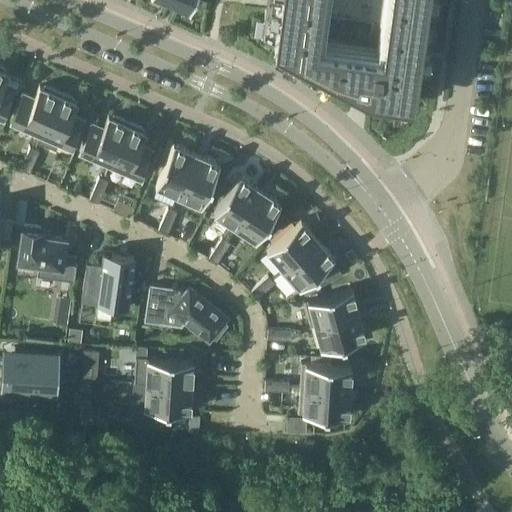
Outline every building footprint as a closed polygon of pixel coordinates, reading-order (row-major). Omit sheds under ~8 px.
[(370,81),(368,94),(413,100),(427,0),(266,0),(261,37),(336,77),(370,81)] [(0,64),(0,113),(3,115),(15,88),(3,83),(8,71),(4,69),(5,67),(0,64)] [(22,91),(11,118),(41,131),(41,132),(59,90),(45,84),(44,86),(40,85),(34,97),(22,91)] [(41,131),(37,140),(56,148),(60,140),(72,145),(84,118),(72,113),(77,101),(73,99),(74,97),(59,90),(41,132),(41,131)] [(91,121),(79,148),(110,162),(128,120),(114,114),(113,116),(108,114),(103,127),(91,121)] [(128,120),(110,162),(141,175),(153,148),(140,143),(146,131),(141,129),(142,127),(128,120)] [(173,142),(155,184),(156,185),(157,184),(178,193),(178,194),(196,153),(174,143),(175,143),(173,142)] [(30,145),(25,156),(34,160),(39,149),(30,145)] [(178,193),(176,198),(198,208),(199,209),(220,162),(218,162),(196,153),(178,194),(178,193)] [(25,156),(20,167),(30,171),(34,160),(25,156)] [(223,188),(212,205),(216,207),(214,211),(215,212),(235,225),(260,187),(240,174),(239,173),(227,191),(223,188)] [(99,175),(94,186),(103,190),(108,179),(99,175)] [(94,186),(89,197),(98,201),(103,190),(94,186)] [(260,187),(235,225),(255,238),(256,239),(281,201),(280,200),(280,201),(260,187)] [(168,206),(163,217),(172,221),(177,210),(168,206)] [(163,217),(158,228),(167,232),(172,221),(163,217)] [(0,238),(11,238),(14,218),(0,218),(0,238)] [(301,218),(267,248),(267,249),(268,249),(283,266),(283,267),(317,237),(301,219),(302,219),(301,218)] [(23,227),(18,259),(39,262),(37,274),(73,279),(77,254),(64,252),(66,237),(41,234),(41,230),(40,230),(41,226),(25,223),(24,227),(23,227)] [(222,236),(215,246),(223,251),(230,241),(222,236)] [(283,266),(279,269),(296,288),(295,288),(296,289),(303,283),(309,290),(342,272),(331,259),(334,256),(333,255),(317,237),(283,267),(283,266)] [(215,246),(209,256),(217,261),(223,251),(215,246)] [(86,261),(82,294),(83,295),(113,299),(128,301),(127,305),(127,306),(129,306),(129,300),(132,281),(136,255),(103,251),(101,263),(86,261)] [(268,274),(259,282),(266,289),(275,281),(268,274)] [(259,282),(250,290),(257,297),(266,289),(259,282)] [(150,283),(145,319),(160,321),(161,308),(170,309),(209,339),(212,335),(216,337),(227,323),(224,320),(227,316),(189,285),(179,298),(163,296),(165,286),(150,283)] [(352,286),(303,299),(304,301),(311,325),(315,323),(315,322),(358,311),(352,288),(353,288),(352,286)] [(58,308),(56,321),(67,323),(69,309),(58,308)] [(358,311),(315,322),(315,323),(321,345),(321,346),(321,347),(340,342),(341,347),(357,342),(356,338),(365,335),(365,334),(364,334),(358,311)] [(69,326),(68,338),(81,341),(83,328),(69,326)] [(268,327),(267,337),(279,338),(280,328),(268,327)] [(280,328),(279,338),(291,338),(292,329),(280,328)] [(500,343),(491,347),(495,356),(504,352),(500,343)] [(5,355),(4,384),(21,385),(20,392),(38,393),(38,390),(57,391),(58,371),(54,370),(55,348),(15,346),(14,355),(5,355)] [(136,357),(134,380),(191,384),(192,360),(193,360),(193,359),(147,356),(135,355),(135,357),(136,357)] [(301,362),(300,387),(349,389),(351,365),(351,364),(301,361),(301,362)] [(83,365),(82,377),(92,378),(92,366),(83,365)] [(82,377),(81,389),(91,390),(92,378),(82,377)] [(265,379),(265,389),(276,389),(277,380),(265,379)] [(134,381),(132,422),(160,423),(161,407),(190,409),(190,408),(189,407),(191,384),(134,380),(134,381)] [(277,380),(276,389),(288,390),(289,380),(277,380)] [(298,411),(298,412),(322,414),(321,419),(338,420),(338,415),(348,415),(348,414),(349,389),(300,387),(298,411)] [(288,415),(287,430),(306,431),(307,416),(288,415)]
